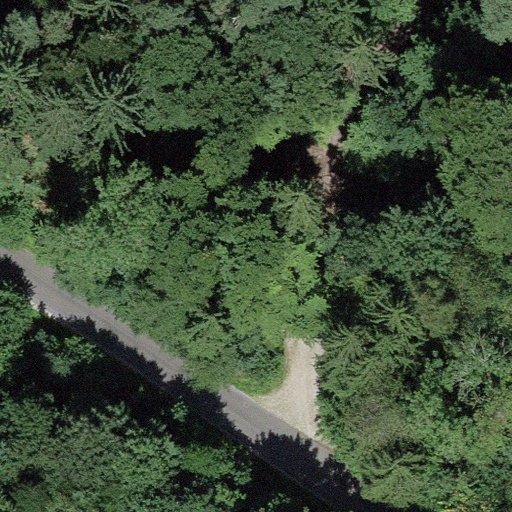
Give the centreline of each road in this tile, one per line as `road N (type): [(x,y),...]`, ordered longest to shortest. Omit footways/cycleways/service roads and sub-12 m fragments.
road 1 (track): [(287,442),(321,367),(328,230),(420,0)]
road 2 (unclassified): [(0,274),(287,442),(385,511)]
